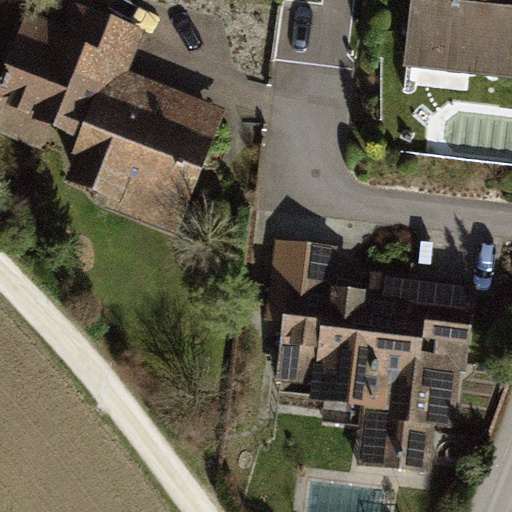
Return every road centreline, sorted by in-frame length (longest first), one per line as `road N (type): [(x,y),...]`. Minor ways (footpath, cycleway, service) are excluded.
road 1 (unknown): [(511,229),(338,202),(286,120),(141,60)]
road 2 (track): [(0,268),(99,374),(199,511)]
